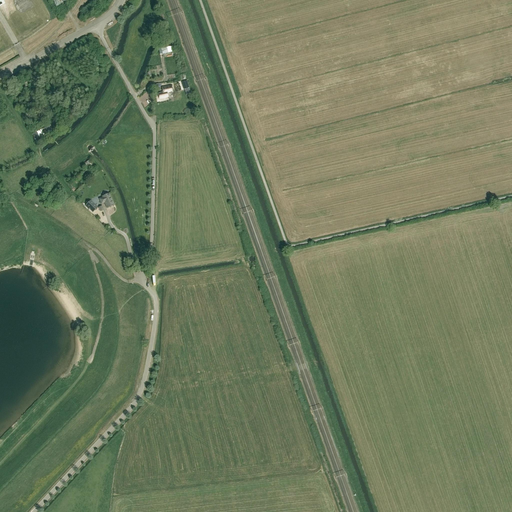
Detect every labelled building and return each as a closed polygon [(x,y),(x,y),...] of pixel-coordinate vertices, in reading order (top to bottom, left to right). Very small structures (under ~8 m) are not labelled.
[(172,46),(161,48),(162,54),(166,53),(168,53),(168,52),(173,51),(172,46)] [(172,92),(171,86),(162,87),(163,92),(158,93),(159,99),(168,97),(167,94),(172,92)] [(31,134),(35,142),(43,138),(39,130),(31,134)] [(114,205),(110,197),(109,194),(102,197),(102,198),(99,199),(101,204),(104,203),(107,208),(114,205)] [(97,208),(93,203),(91,201),(86,206),(93,213),(97,208)]
